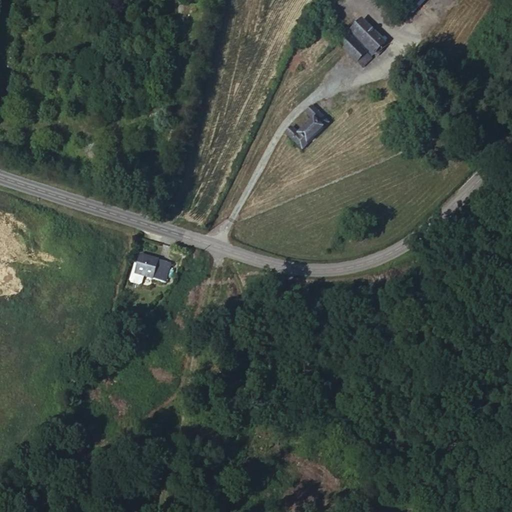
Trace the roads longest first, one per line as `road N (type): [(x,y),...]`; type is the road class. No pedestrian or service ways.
road 1 (tertiary): [(0,174),(230,250),(322,270),(395,250),(511,146)]
road 2 (track): [(203,0),(142,221)]
